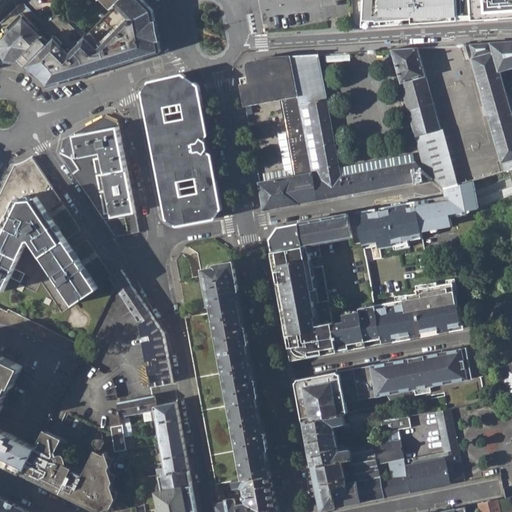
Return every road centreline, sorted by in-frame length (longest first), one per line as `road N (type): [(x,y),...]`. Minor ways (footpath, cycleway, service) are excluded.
road 1 (residential): [(511,28),(236,39)]
road 2 (residential): [(209,511),(178,333),(148,255)]
road 3 (residential): [(461,335),(274,376)]
road 4 (residential): [(246,222),(432,192)]
road 5 (residential): [(27,128),(109,248),(148,255)]
road 6 (residential): [(125,84),(154,229),(148,255)]
road 7 (secondary): [(246,222),(274,376)]
road 8 (secondary): [(274,376),(300,511)]
